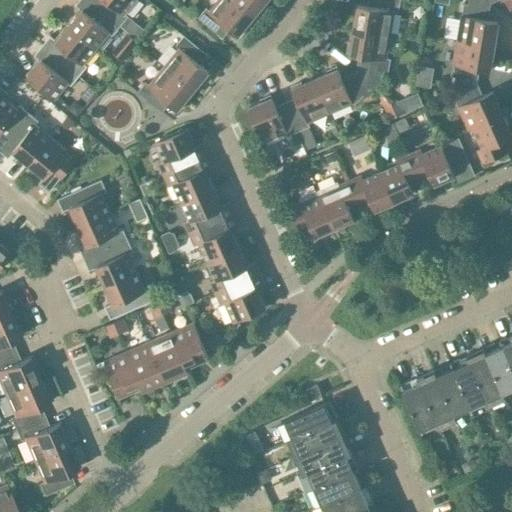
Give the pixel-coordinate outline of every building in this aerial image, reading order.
[(120,24),(90,0),(78,0),(75,4),(82,9),(69,24),(96,46),(108,32),(112,35),(120,24)] [(90,0),(120,24),(128,15),(124,12),(134,0),(90,0)] [(244,27),(253,16),(234,0),(217,0),(210,10),(206,7),(198,17),(218,34),(226,25),(239,36),(246,28),(244,27)] [(266,0),(234,0),(253,16),(266,0)] [(398,12),(400,0),(373,0),(372,7),(355,4),(353,14),(355,15),(353,29),(390,35),(394,11),(398,12)] [(490,3),(486,0),(468,0),(468,4),(463,3),(461,15),(457,39),(494,46),(498,21),(487,19),(490,3)] [(96,46),(69,24),(56,40),(50,35),(42,44),(79,74),(87,65),(83,62),(96,46)] [(386,58),(390,35),(353,29),(351,42),(348,42),(346,52),(364,55),(361,75),(380,90),(383,71),(388,72),(390,58),(386,58)] [(179,48),(164,66),(193,90),(202,79),(204,80),(210,72),(197,61),(204,52),(184,35),(176,45),(179,48)] [(490,70),(494,46),(457,39),(453,64),(451,75),(456,76),(454,85),(477,83),(476,81),(478,68),(490,70)] [(79,74),(42,44),(34,54),(40,59),(27,75),(54,97),(67,82),(71,85),(79,74)] [(193,90),(164,66),(149,84),(146,81),(138,91),(158,108),(165,99),(179,110),(186,102),(184,100),(193,90)] [(363,98),(380,90),(361,75),(343,82),(336,66),(326,70),(327,73),(315,78),(330,112),(351,103),(353,107),(365,102),(363,98)] [(330,112),(315,78),(302,84),(301,82),(291,86),(298,102),(288,106),(299,131),(309,126),(308,122),(330,112)] [(482,95),(477,83),(454,85),(458,93),(454,95),(459,105),(458,106),(469,130),(473,128),(503,114),(492,90),(482,95)] [(0,147),(29,112),(19,104),(16,108),(4,98),(8,93),(0,86),(0,147)] [(299,131),(288,106),(277,111),(270,95),(260,99),(261,101),(248,107),(263,141),(285,131),(287,135),(299,131)] [(29,164),(51,137),(35,124),(38,120),(29,112),(0,147),(0,150),(8,157),(13,151),(29,164)] [(511,135),(511,134),(503,114),(473,128),(482,147),(477,149),(483,162),(507,152),(502,140),(511,135)] [(187,127),(155,141),(163,160),(158,162),(164,174),(208,155),(202,143),(195,146),(187,127)] [(66,149),(51,137),(29,164),(44,176),(38,183),(49,191),(79,154),(69,146),(66,149)] [(420,149),(409,153),(420,178),(430,174),(434,184),(454,175),(441,145),(422,153),(420,149)] [(409,183),(420,178),(409,153),(397,159),(399,163),(381,170),(395,201),(413,192),(409,183)] [(213,166),(208,155),(164,174),(169,185),(173,183),(181,202),(213,188),(205,169),(213,166)] [(395,201),(381,170),(363,179),(361,174),(350,179),(361,204),(370,200),(375,210),(395,201)] [(101,179),(57,198),(62,210),(70,207),(78,225),(110,211),(102,193),(106,191),(101,179)] [(361,204),(350,179),(340,184),(334,182),(318,189),(335,227),(354,218),(350,209),(361,204)] [(221,205),(213,188),(181,202),(189,219),(184,221),(190,233),(234,214),(228,202),(221,205)] [(335,227),(318,189),(302,196),(300,201),(289,206),(300,231),(311,226),(315,235),(335,227)] [(118,229),(110,211),(78,225),(86,243),(78,247),(83,258),(127,239),(122,227),(118,229)] [(239,225),(234,214),(190,233),(195,244),(199,242),(207,261),(239,247),(231,228),(239,225)] [(169,231),(161,235),(165,244),(176,239),(174,233),(169,231)] [(128,252),(133,250),(127,239),(83,258),(89,270),(96,266),(104,284),(136,270),(128,252)] [(169,253),(177,249),(178,244),(176,239),(165,244),(169,253)] [(0,259),(10,248),(0,240),(0,259)] [(216,293),(260,273),(255,261),(247,265),(239,247),(207,261),(215,279),(211,280),(216,293)] [(144,289),(136,270),(104,284),(112,303),(105,306),(110,318),(154,299),(149,287),(144,289)] [(265,284),(260,273),(216,293),(221,304),(225,302),(233,320),(265,306),(257,288),(265,284)] [(0,290),(0,317),(13,312),(3,289),(0,290)] [(181,293),(186,305),(194,301),(191,294),(186,291),(181,293)] [(172,310),(167,299),(158,303),(163,314),(172,310)] [(163,314),(158,303),(149,306),(154,318),(163,314)] [(6,341),(23,334),(13,312),(0,317),(0,356),(11,352),(6,341)] [(128,329),(123,318),(114,321),(119,333),(128,329)] [(119,333),(114,321),(105,325),(110,337),(119,333)] [(209,356),(194,322),(172,331),(186,366),(209,356)] [(186,366),(172,331),(150,341),(164,375),(186,366)] [(511,334),(500,340),(511,367),(511,334)] [(511,386),(511,367),(500,340),(484,347),(503,391),(511,386)] [(164,375),(150,341),(128,350),(142,385),(164,375)] [(503,391),(484,347),(467,355),(486,398),(503,391)] [(142,385),(128,350),(104,361),(119,395),(142,385)] [(15,362),(11,352),(0,356),(0,381),(5,394),(42,378),(32,355),(15,362)] [(486,398),(467,355),(451,362),(470,405),(486,398)] [(470,405),(451,362),(435,369),(454,412),(470,405)] [(454,412),(435,369),(418,376),(438,420),(454,412)] [(438,420),(418,376),(400,384),(421,432),(423,432),(421,427),(438,420)] [(51,400),(42,378),(5,394),(15,415),(10,417),(16,429),(40,418),(35,407),(51,400)] [(322,394),(317,384),(306,388),(311,399),(322,394)] [(292,438),(337,418),(329,400),(280,421),(281,423),(285,421),(292,438)] [(44,428),(40,418),(16,429),(20,440),(25,438),(34,460),(70,444),(60,421),(44,428)] [(300,455),(345,435),(337,418),(292,438),(300,455)] [(307,471),(351,451),(345,435),(300,455),(307,471)] [(80,466),(70,444),(34,460),(43,481),(39,483),(44,495),(69,484),(64,473),(80,466)] [(314,488),(359,468),(351,451),(307,471),(314,488)] [(322,504),(366,484),(359,468),(314,488),(322,504)] [(0,511),(18,511),(6,484),(0,486),(0,511)] [(325,511),(349,511),(373,501),(366,484),(322,504),(325,511)] [(378,511),(373,501),(349,511),(378,511)]
